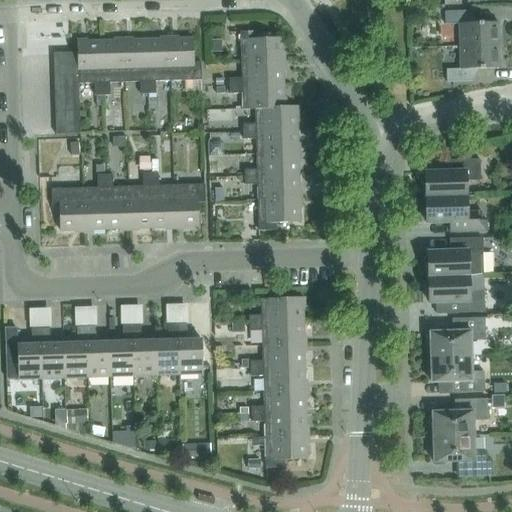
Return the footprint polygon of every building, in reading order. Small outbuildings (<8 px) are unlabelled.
[(458,24),(459,47),(498,46),(497,23),(469,23),(469,11),(444,12),(444,25),(458,24)] [(239,33),(240,64),(282,62),(281,38),(257,39),(257,32),(239,33)] [(192,39),(168,40),(170,82),(201,81),(200,63),(193,63),(192,39)] [(145,40),(123,41),(124,83),(139,82),(139,95),(147,95),(145,40)] [(168,40),(145,40),(147,95),(155,94),(154,82),(170,82),(168,40)] [(123,41),(100,42),(102,96),(109,96),(109,83),(124,83),(123,41)] [(222,52),(222,41),(212,41),(212,53),(222,52)] [(102,96),(100,42),(76,42),(76,53),(77,64),(78,76),(78,84),(94,84),(94,96),(102,96)] [(498,46),(459,47),(460,69),(445,70),(446,83),(471,82),(471,70),(499,69),(498,46)] [(52,53),(53,65),(77,64),(76,53),(52,53)] [(283,85),(282,62),(240,64),(240,79),(228,79),(228,87),(283,85)] [(53,65),(53,77),(78,76),(77,64),(53,65)] [(53,77),(54,88),(78,88),(78,84),(78,76),(53,77)] [(283,107),(283,85),(228,87),(229,94),(241,94),(241,110),(254,110),(283,107)] [(78,88),(54,88),(54,100),(78,99),(78,88)] [(157,98),(148,98),(148,111),(157,110),(157,98)] [(54,100),(54,112),(79,111),(78,99),(54,100)] [(242,125),(242,132),(297,130),(296,107),(283,107),(254,110),(254,124),(242,125)] [(79,111),(54,112),(55,123),(79,123),(79,111)] [(79,123),(55,123),(55,135),(79,134),(79,123)] [(255,139),(255,155),(297,153),(297,130),(242,132),(242,140),(255,139)] [(125,137),(112,138),(112,146),(125,145),(125,137)] [(77,156),(77,143),(69,143),(69,156),(77,156)] [(243,170),(243,178),(298,176),(297,153),(255,155),(256,170),(243,170)] [(138,157),(139,169),(149,168),(149,156),(138,157)] [(424,173),(425,198),(466,196),(465,181),(480,180),(479,159),(451,160),(452,172),(424,173)] [(96,175),(104,175),(104,165),(95,165),(96,175)] [(142,186),(127,187),(128,229),(151,228),(149,174),(142,174),(142,186)] [(157,174),(149,174),(151,228),(174,227),(173,186),(158,186),(157,174)] [(97,188),(81,188),(83,230),(106,230),(104,175),(96,175),(97,188)] [(111,175),(104,175),(106,230),(128,229),(127,187),(112,187),(111,175)] [(256,185),(256,200),(299,199),(298,176),(243,178),(244,185),(256,185)] [(204,185),(173,186),(174,227),(198,227),(197,203),(204,203),(204,185)] [(59,231),(83,230),(81,188),(50,189),(51,207),(58,207),(59,231)] [(223,189),(215,189),(216,201),(224,201),(223,189)] [(466,196),(425,198),(425,223),(453,222),(454,233),(486,232),(486,220),(481,220),(481,211),(466,212),(466,196)] [(299,199),(256,200),(257,231),(275,231),(275,223),(299,222),(299,199)] [(225,207),(215,207),(216,219),(225,219),(225,207)] [(493,226),(493,234),(505,234),(505,225),(493,226)] [(468,276),(468,277),(482,277),(481,238),(454,239),(454,252),(426,252),(427,278),(468,276)] [(468,292),(468,277),(468,276),(427,278),(428,303),(456,302),(456,313),(483,312),(483,291),(468,292)] [(248,316),(248,323),(302,322),(302,298),(260,299),(260,315),(248,316)] [(429,332),(430,357),(470,356),(470,341),(484,340),(484,318),(456,319),(457,332),(429,332)] [(261,331),(261,346),(303,344),(302,322),(248,323),(248,331),(261,331)] [(244,323),(231,323),(231,333),(244,333),(244,323)] [(168,340),(154,341),(155,376),(178,375),(176,324),(167,325),(168,340)] [(186,324),(176,324),(178,375),(202,374),(201,339),(186,340),(186,324)] [(140,325),(131,326),(132,376),(155,376),(154,341),(140,341),(140,325)] [(122,342),(108,342),(110,377),(132,376),(131,326),(122,326),(122,342)] [(76,343),(63,344),(64,379),(87,378),(85,327),(76,327),(76,343)] [(94,327),(85,327),(87,378),(110,377),(108,342),(95,343),(94,327)] [(4,330),(5,357),(5,379),(17,379),(17,380),(41,379),(40,328),(30,329),(31,345),(17,345),(16,329),(4,330)] [(49,328),(40,328),(41,379),(64,379),(63,344),(49,344),(49,328)] [(249,361),(249,369),(304,367),(303,344),(261,346),(262,361),(249,361)] [(484,392),(483,381),(483,372),(471,372),(470,356),(430,357),(430,383),(458,382),(459,393),(484,392)] [(262,376),(263,391),(304,390),(304,367),(249,369),(250,377),(262,376)] [(241,369),(231,369),(232,379),(246,378),(245,369),(241,369)] [(504,384),(492,385),(493,394),(504,393),(504,384)] [(251,407),(251,415),(305,413),(304,390),(263,391),(263,407),(251,407)] [(503,396),(491,396),(491,408),(503,407),(503,396)] [(431,412),(432,437),(473,436),(472,421),(487,420),(486,399),(459,400),(459,412),(431,412)] [(67,425),(65,425),(66,429),(88,436),(87,411),(67,411),(67,425)] [(263,422),(264,437),(306,436),(305,413),(251,415),(251,422),(263,422)] [(92,426),(90,436),(103,438),(105,429),(92,426)] [(126,432),(127,448),(128,448),(135,448),(134,427),(126,427),(126,432)] [(306,436),(264,437),(265,468),(283,468),(283,460),(307,459),(306,436)] [(473,436),(432,437),(433,463),(461,462),(461,478),(491,477),(491,460),(486,460),(485,451),(473,452),(473,436)] [(169,439),(157,439),(158,454),(169,454),(169,439)] [(155,442),(144,442),(144,450),(155,450),(155,442)] [(194,446),(181,447),(182,460),(195,459),(194,446)] [(259,461),(247,461),(248,470),(259,470),(259,461)]
